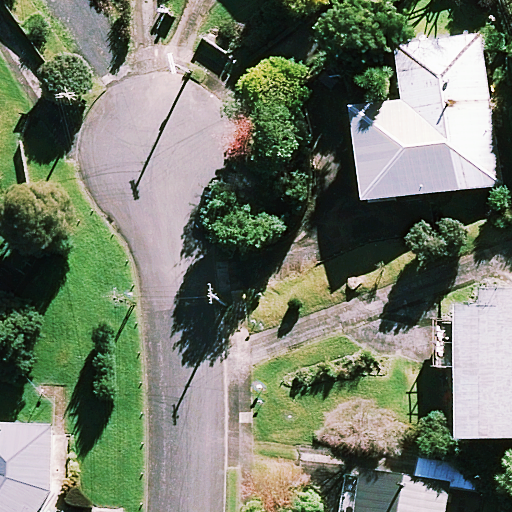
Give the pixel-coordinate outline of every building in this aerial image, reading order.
[(503,189),(485,39),(403,48),(410,107),(363,113),(374,205),(503,189)] [(464,442),(511,441),(511,296),(464,296),(464,336),(446,336),(446,369),(463,369),(464,442)] [(60,431),(0,429),(0,511),(45,511),(58,491),(60,431)] [(342,453),(299,450),(296,483),(340,486),(342,453)] [(419,481),(365,475),(363,491),(352,490),(348,511),(448,511),(451,490),(476,493),(480,466),(422,459),(419,481)]
